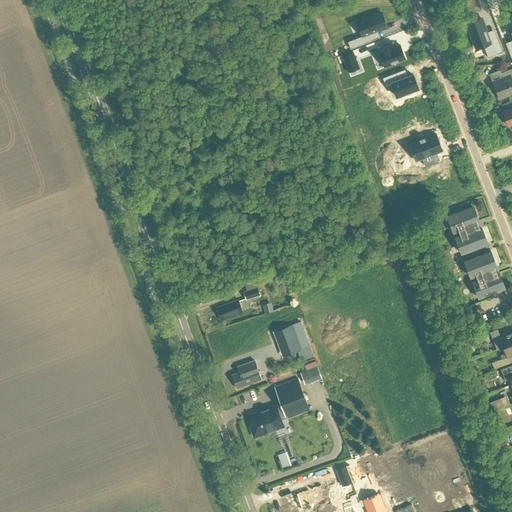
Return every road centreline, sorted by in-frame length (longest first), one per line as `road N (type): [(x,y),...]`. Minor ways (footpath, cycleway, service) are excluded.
road 1 (primary): [(249,511),(60,0)]
road 2 (residential): [(415,0),(511,249)]
